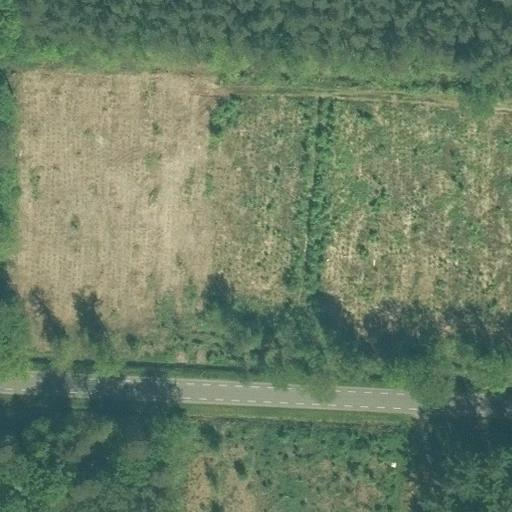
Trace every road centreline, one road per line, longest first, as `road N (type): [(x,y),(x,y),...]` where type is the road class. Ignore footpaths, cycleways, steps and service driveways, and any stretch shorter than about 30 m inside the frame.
road 1 (tertiary): [(511,405),(0,381)]
road 2 (track): [(511,100),(231,85)]
